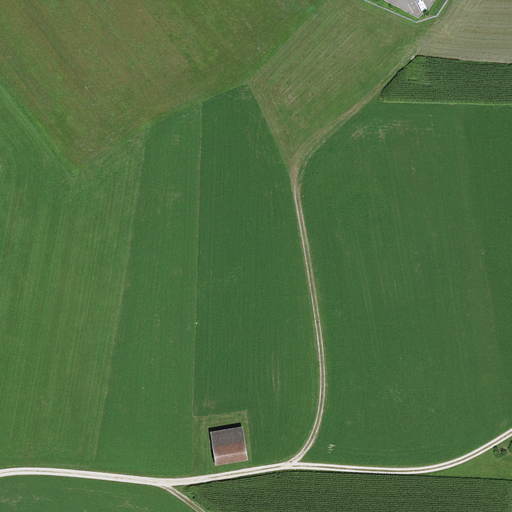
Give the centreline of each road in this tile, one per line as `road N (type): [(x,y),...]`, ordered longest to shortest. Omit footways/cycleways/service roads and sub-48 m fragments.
road 1 (track): [(291,172),(322,398),(304,448),(284,465)]
road 2 (track): [(284,465),(166,480),(0,473)]
road 3 (track): [(284,465),(424,469),(466,457),(511,430)]
